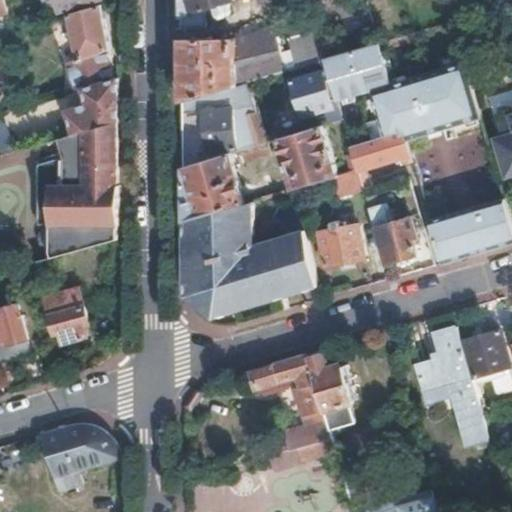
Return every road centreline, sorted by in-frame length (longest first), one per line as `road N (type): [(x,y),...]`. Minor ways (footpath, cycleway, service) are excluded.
road 1 (residential): [(152,376),(149,0)]
road 2 (residential): [(511,268),(152,376)]
road 3 (residential): [(152,376),(0,421)]
road 4 (residential): [(153,511),(152,376)]
